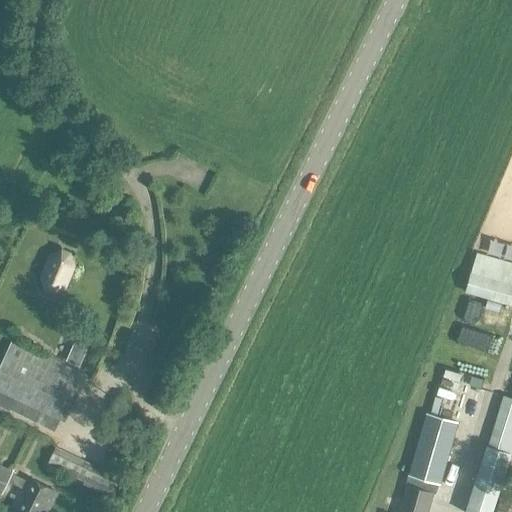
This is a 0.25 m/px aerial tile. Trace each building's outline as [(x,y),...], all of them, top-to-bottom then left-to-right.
[(40,277),(41,282),(43,288),(57,294),(67,289),(76,266),(73,256),(58,250),(49,254),(40,277)] [(511,284),(472,272),(466,293),(511,305),(511,284)] [(61,332),(55,349),(81,358),(87,341),(61,332)] [(60,366),(13,344),(0,370),(0,403),(9,408),(12,407),(35,418),(40,409),(60,366)] [(60,366),(40,409),(61,419),(64,420),(84,378),(60,366)] [(454,375),(450,389),(477,396),(480,382),(454,375)] [(426,413),(408,476),(441,486),(458,422),(426,413)] [(0,491),(2,493),(8,481),(12,473),(13,472),(0,465),(0,429),(3,424),(0,422),(0,491)] [(493,511),(511,454),(489,446),(487,446),(465,511),(493,511)] [(27,480),(12,473),(8,481),(23,489),(11,511),(47,511),(57,492),(29,478),(27,480)] [(428,511),(434,493),(406,485),(397,511),(428,511)] [(511,511),(511,490),(504,488),(498,509),(507,511),(511,511)]
